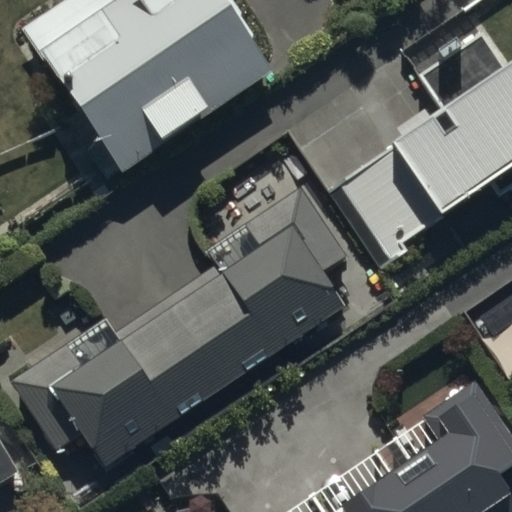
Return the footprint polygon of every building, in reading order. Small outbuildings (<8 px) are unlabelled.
[(49,25),(24,43),(124,190),(272,88),(211,0),(140,0),(126,10),(118,0),(78,0),(66,8),(60,0),(49,0),(37,8),(49,25)] [(406,257),(441,233),(446,241),(511,196),(511,86),(485,47),(422,89),(451,132),(334,207),(387,284),(412,267),(406,257)] [(107,331),(13,391),(60,463),(84,447),(108,485),(349,329),(321,286),(350,267),(304,195),(194,266),(207,286),(116,345),(107,331)] [(511,455),(511,448),(458,372),(421,398),(442,427),(396,459),(346,493),(359,511),(491,511),(511,498),(511,481),(500,464),(511,455)] [(0,495),(18,485),(0,454),(0,495)]
